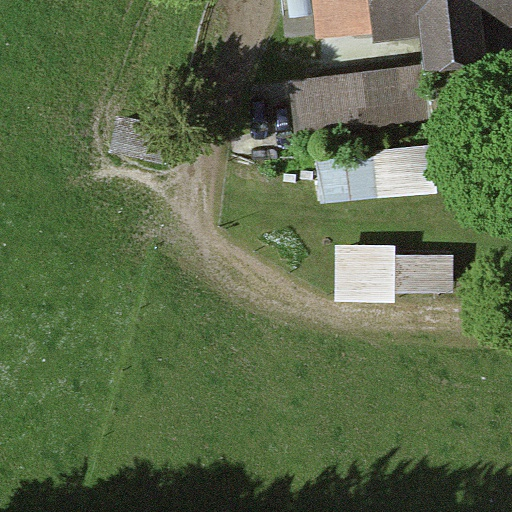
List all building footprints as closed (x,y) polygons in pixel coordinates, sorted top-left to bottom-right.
[(511,24),(511,0),(304,0),(311,50),(511,24)] [(406,128),(397,70),(284,85),(292,144),(406,128)] [(120,95),(109,154),(160,163),(170,104),(120,95)] [(432,152),(368,153),(369,200),(433,198),(432,152)] [(390,243),(331,243),(332,303),(391,303),(391,293),(461,293),(461,253),(390,254),(390,243)]
